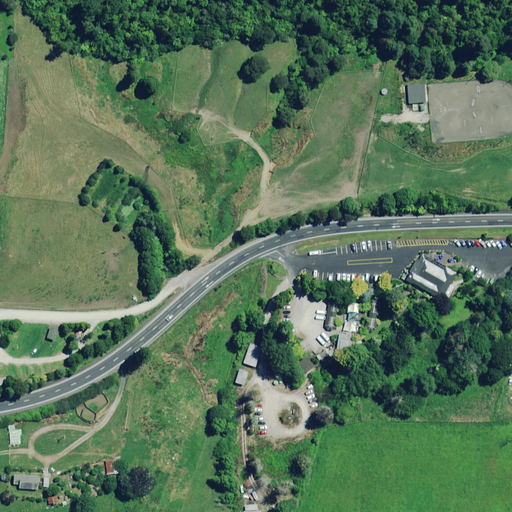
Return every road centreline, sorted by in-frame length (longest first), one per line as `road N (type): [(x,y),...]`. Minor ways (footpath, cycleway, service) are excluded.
road 1 (primary): [(0,407),(96,373),(204,283)]
road 2 (unclassified): [(204,283),(182,277),(128,313),(0,315)]
road 3 (unclassified): [(272,244),(298,265),(399,258),(409,243)]
road 4 (primary): [(272,244),(317,230),(408,223)]
